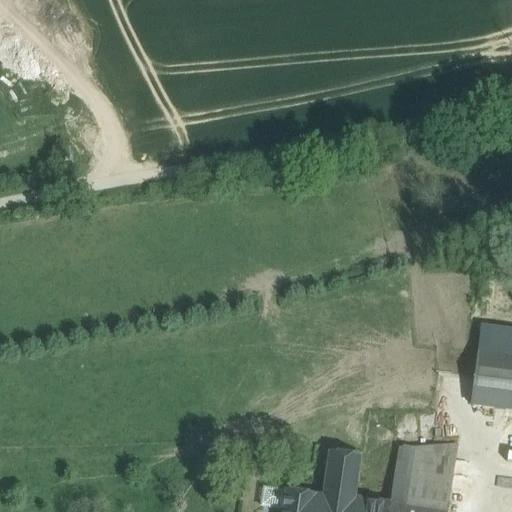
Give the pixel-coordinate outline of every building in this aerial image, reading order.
[(463,406),(511,411),(511,357),(469,352),(463,406)] [(399,452),(391,507),(424,511),(447,511),(457,447),(399,452)] [(331,455),(325,499),(338,500),(352,502),(358,459),(331,455)] [(325,499),(285,493),(282,511),(335,511),(338,500),(325,499)] [(352,502),(338,500),(335,511),(390,511),(391,508),(352,502)]
